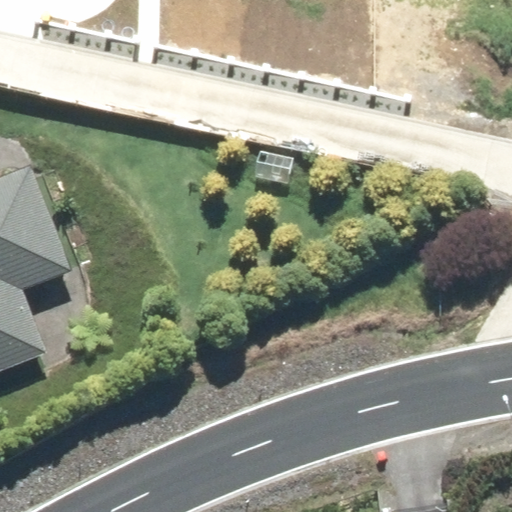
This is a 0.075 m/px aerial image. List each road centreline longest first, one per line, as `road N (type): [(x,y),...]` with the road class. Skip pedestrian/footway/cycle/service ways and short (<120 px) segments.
road 1 (residential): [(511,165),(0,31)]
road 2 (tertiary): [(119,511),(275,441),(379,407),(511,381)]
